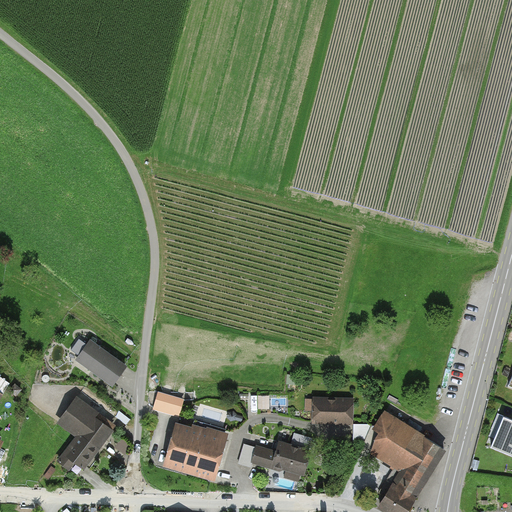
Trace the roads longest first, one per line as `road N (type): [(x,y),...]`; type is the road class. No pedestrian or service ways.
road 1 (unclassified): [(0,31),(98,117),(142,193),(153,273),(131,497)]
road 2 (secondary): [(511,257),(447,511)]
road 3 (residential): [(359,511),(131,497)]
road 4 (residential): [(131,497),(0,496)]
